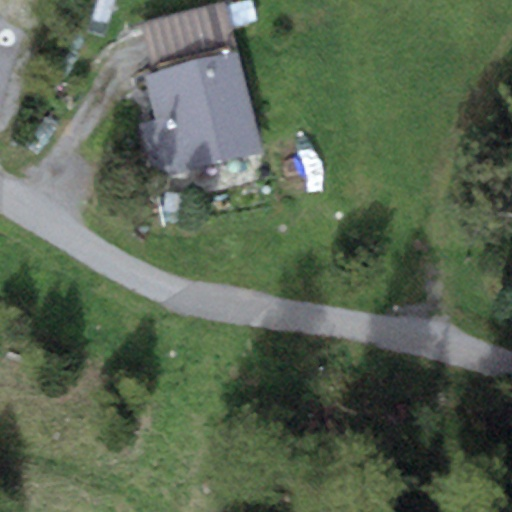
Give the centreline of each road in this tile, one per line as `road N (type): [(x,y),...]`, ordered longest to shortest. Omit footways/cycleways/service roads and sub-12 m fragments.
road 1 (track): [(511,367),(362,325),(167,289),(0,193)]
road 2 (track): [(438,345),(446,201),(511,73)]
